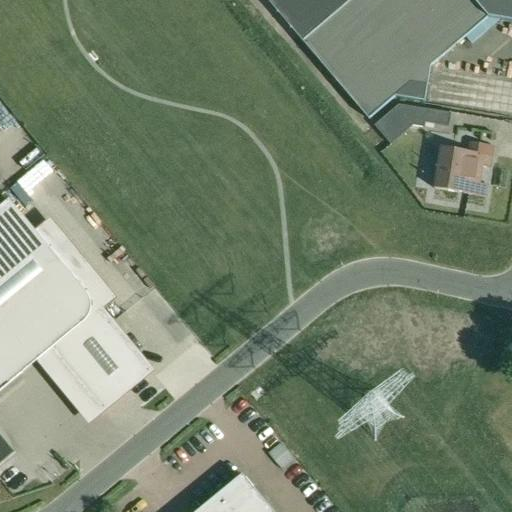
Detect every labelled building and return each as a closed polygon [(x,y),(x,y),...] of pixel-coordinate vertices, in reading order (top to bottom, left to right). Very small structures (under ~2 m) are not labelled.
[(511,0),(266,0),(369,120),(396,97),(425,102),(432,67),(489,18),(511,21),(511,0)] [(452,114),(399,106),(375,126),(391,145),(413,126),(425,128),(426,123),(450,127),(452,114)] [(442,148),(435,189),(486,198),(488,186),(480,184),(483,167),(491,168),(494,147),(471,143),(469,152),(442,148)] [(151,371),(87,293),(10,200),(0,208),(0,465),(16,452),(0,433),(0,392),(53,349),(103,410),(151,371)] [(294,460),(281,444),(269,453),(282,469),(294,460)] [(273,511),(243,475),(198,511),(273,511)]
